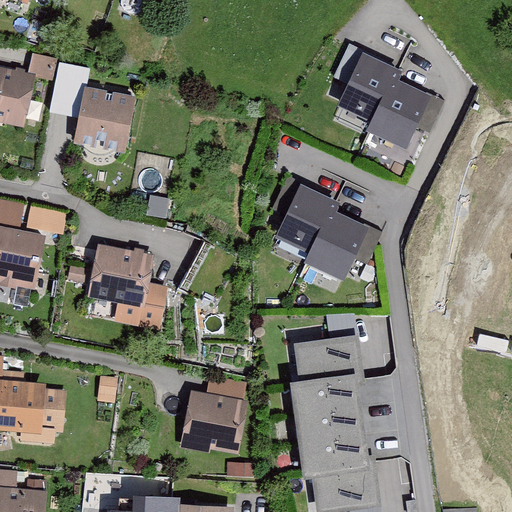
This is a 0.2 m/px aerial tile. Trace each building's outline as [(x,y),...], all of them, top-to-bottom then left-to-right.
[(408,69),(348,44),(334,76),(352,83),(341,109),(373,122),(368,133),(407,150),(416,130),(428,135),(444,99),(403,82),(408,69)] [(0,120),(26,125),(35,78),(49,81),(54,58),(31,53),(27,73),(0,67),(0,120)] [(137,97),(85,88),(75,143),(127,152),(137,97)] [(340,203),(300,186),(277,238),(309,252),(303,266),(344,284),(355,259),(369,265),(384,232),(336,212),(340,203)] [(170,198),(151,195),(148,214),(167,218),(170,198)] [(23,206),(0,201),(0,282),(34,288),(44,235),(19,230),(23,206)] [(66,213),(31,207),(27,228),(62,234),(66,213)] [(154,255),(99,247),(91,299),(117,303),(114,322),(157,329),(164,288),(149,286),(154,255)] [(361,333),(293,342),(299,382),(291,383),(304,480),(313,478),(317,511),(331,511),(381,505),(375,456),(369,457),(359,386),(368,385),(361,333)] [(1,357),(0,357),(0,428),(21,430),(21,441),(53,443),(54,433),(63,433),(65,392),(48,391),(49,384),(23,383),(24,374),(0,372),(1,357)] [(117,378),(101,377),(99,400),(114,402),(117,378)] [(207,395),(194,393),(186,446),(241,455),(250,402),(243,401),(246,385),(210,379),(207,395)] [(259,463),(228,462),(228,476),(258,477),(259,463)] [(16,473),(0,471),(0,511),(44,511),(46,493),(15,490),(16,473)] [(135,511),(232,511),(232,509),(178,507),(178,499),(136,498),(135,511)]
